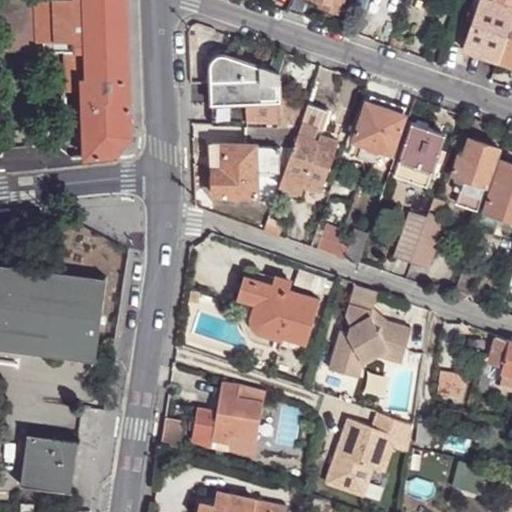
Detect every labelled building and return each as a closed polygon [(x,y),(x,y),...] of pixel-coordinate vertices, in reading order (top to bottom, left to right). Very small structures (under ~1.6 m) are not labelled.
[(0,0),(0,17),(3,19),(6,26),(4,33),(0,37),(0,48),(37,48),(36,49),(57,49),(58,89),(67,88),(66,70),(67,65),(69,62),(72,59),(77,58),(76,39),(36,39),(35,0),(0,0)] [(88,81),(85,0),(35,0),(36,39),(76,39),(77,58),(72,59),(69,62),(67,65),(66,70),(67,88),(84,88),(84,81),(88,81)] [(126,0),(85,0),(88,81),(84,81),(84,88),(87,155),(115,153),(132,134),(126,0)] [(322,0),(322,3),(338,9),(340,0),(322,0)] [(497,59),(511,14),(511,3),(501,0),(479,0),(476,11),(474,18),(466,38),(463,47),(497,59)] [(467,16),(474,18),(476,11),(468,8),(467,15),(467,16)] [(511,14),(497,59),(511,63),(511,14)] [(460,36),(466,38),(474,18),(467,16),(460,36)] [(281,99),(281,96),(280,70),(226,52),(226,51),(219,52),(214,56),(211,62),(213,101),(249,100),(279,99),(281,99)] [(299,125),(301,125),(309,100),(281,96),(281,99),(279,99),(279,124),(299,125)] [(278,124),(279,124),(279,99),(249,100),(250,122),(278,123),(278,124)] [(240,122),(250,122),(249,100),(213,101),(214,122),(240,122)] [(301,125),(299,132),(319,139),(321,133),(338,138),(342,126),(336,124),(334,130),(322,126),(328,107),(309,100),(301,125)] [(362,140),(378,146),(391,150),(404,113),(367,100),(354,137),(362,140)] [(419,118),(416,122),(428,126),(428,121),(419,118)] [(428,126),(416,122),(412,120),(394,173),(413,180),(418,164),(433,169),(436,158),(440,146),(445,132),(428,126)] [(283,170),(299,125),(279,124),(278,124),(278,123),(250,122),(240,122),(241,141),(256,142),(282,142),(283,170)] [(285,169),(280,184),(302,191),(306,182),(321,187),(338,138),(321,133),(319,139),(299,132),(285,169)] [(480,202),(485,203),(492,182),(488,181),(499,145),(471,135),(467,145),(463,143),(453,171),(466,175),(457,200),(479,208),(480,202)] [(373,161),(378,146),(362,140),(358,155),(373,161)] [(213,141),(214,165),(225,165),(224,141),(213,141)] [(225,165),(214,165),(215,195),(259,197),(257,170),(256,142),(241,141),(224,141),(225,165)] [(282,142),(256,142),(257,170),(263,170),(283,170),(282,142)] [(445,149),(440,146),(436,158),(441,160),(445,149)] [(486,208),(511,216),(511,159),(503,156),(486,208)] [(427,185),(433,169),(418,164),(413,180),(427,185)] [(433,198),(429,210),(437,213),(441,201),(433,198)] [(511,228),(511,226),(511,216),(486,208),(483,219),(511,228)] [(395,253),(412,259),(426,216),(409,210),(395,253)] [(426,216),(412,259),(429,265),(445,217),(428,212),(426,216)] [(264,229),(271,232),(272,227),(279,230),(282,221),(268,216),(264,229)] [(316,248),(358,262),(368,233),(354,228),(348,245),(320,236),(316,248)] [(462,267),(455,288),(469,293),(480,264),(465,259),(462,267)] [(441,290),(453,295),(455,288),(462,267),(451,263),(441,290)] [(0,346),(95,360),(106,279),(0,264),(0,346)] [(328,275),(299,265),(294,279),(322,289),(328,275)] [(259,331),(259,332),(283,339),(284,334),(306,341),(318,298),(288,288),(273,284),(244,275),(239,296),(246,299),(256,301),(251,320),(251,321),(254,327),(259,331)] [(273,284),(288,288),(290,281),(275,276),(273,284)] [(372,289),(352,282),(342,310),(348,323),(346,330),(337,326),(326,365),(343,371),(348,355),(355,353),(359,359),(373,352),(385,346),(401,352),(409,326),(385,318),(375,324),(368,312),(370,305),(375,290),(372,289)] [(200,287),(190,286),(189,297),(199,298),(200,287)] [(283,339),(259,332),(259,331),(254,327),(251,321),(251,320),(256,301),(246,299),(242,313),(241,316),(242,326),(246,334),(253,339),(266,345),(280,348),(283,339)] [(385,318),(370,305),(368,312),(375,324),(385,318)] [(506,340),(496,335),(491,358),(503,361),(509,340),(506,340)] [(511,340),(509,340),(503,361),(501,371),(503,371),(511,373),(511,340)] [(399,360),(401,352),(385,346),(373,352),(399,360)] [(354,374),(359,359),(355,353),(348,355),(343,371),(354,374)] [(481,372),(484,359),(475,357),(472,368),(481,372)] [(463,377),(441,370),(437,389),(460,396),(463,377)] [(511,383),(511,373),(503,371),(500,380),(511,383)] [(265,391),(239,381),(222,377),(216,412),(211,445),(255,452),(265,391)] [(216,412),(196,409),(191,442),(211,445),(216,412)] [(368,424),(344,416),(323,481),(360,493),(369,465),(381,469),(389,444),(404,449),(412,423),(373,410),(368,424)] [(434,416),(420,414),(416,441),(431,443),(434,416)] [(182,417),(165,415),(161,443),(178,448),(182,417)] [(23,485),(71,491),(77,439),(29,433),(23,485)] [(481,489),(481,475),(454,475),(454,489),(481,489)] [(225,507),(227,493),(218,490),(216,499),(215,505),(225,507)] [(255,499),(227,493),(225,507),(215,505),(200,501),(198,511),(252,511),(254,500),(255,499)] [(285,511),(287,507),(254,500),(252,511),(285,511)]
